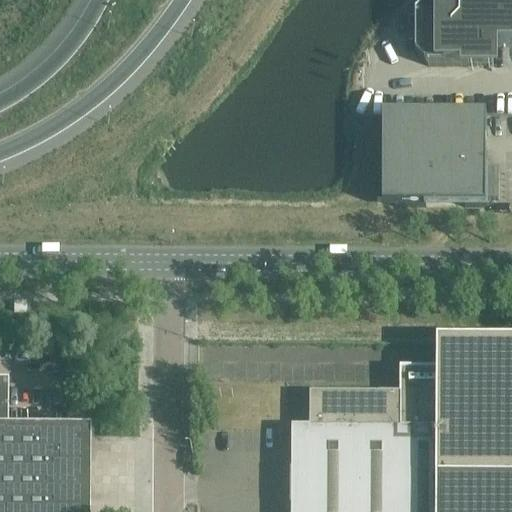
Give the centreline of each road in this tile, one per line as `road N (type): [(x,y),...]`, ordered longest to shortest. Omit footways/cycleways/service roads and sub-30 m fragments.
road 1 (secondary): [(511,267),(172,261)]
road 2 (unclassified): [(172,261),(168,511)]
road 3 (motorway): [(0,154),(47,138),(108,100),(154,52),(185,0)]
road 4 (secondary): [(172,261),(0,260)]
road 5 (motorway): [(104,0),(80,41),(0,97)]
